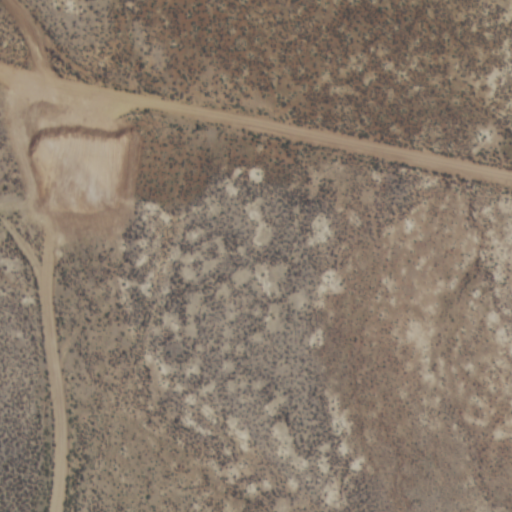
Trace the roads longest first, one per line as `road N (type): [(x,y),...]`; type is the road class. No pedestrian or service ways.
road 1 (residential): [(0,74),(511,178)]
road 2 (residential): [(77,511),(84,482),(73,376),(26,307),(0,291)]
